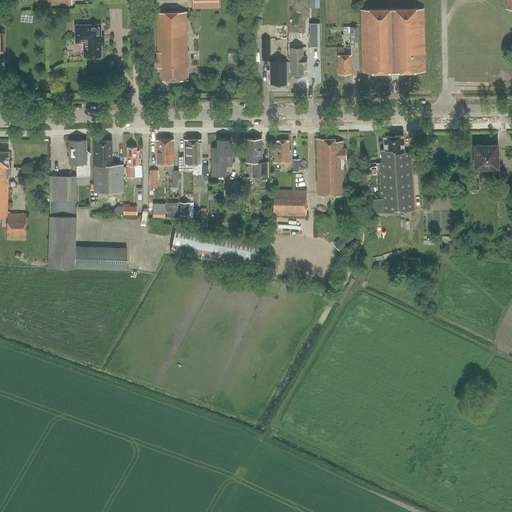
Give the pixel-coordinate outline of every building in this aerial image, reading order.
[(363,73),(425,72),(424,9),(362,10),(363,73)] [(160,80),(188,80),(187,12),(157,12),(158,51),(157,51),(157,66),(160,66),(160,80)] [(310,23),(310,47),(320,47),(320,23),(310,23)] [(102,24),(74,24),(74,43),(78,43),(83,48),(83,57),(102,57),(102,46),(105,46),(105,35),(102,35),(102,24)] [(358,27),(350,27),(351,47),(358,47),(358,27)] [(271,60),(271,40),(262,40),(263,60),(271,60)] [(303,56),(303,47),(291,47),(291,73),(303,73),(303,64),(307,64),(307,56),(303,56)] [(351,55),(344,55),(344,47),(338,47),(338,73),(352,73),(351,55)] [(286,84),(287,62),(270,62),(270,84),(286,84)] [(379,164),(381,199),(373,199),(374,213),(414,211),(411,151),(404,151),(403,135),(394,136),(390,136),(384,136),(384,149),(381,149),(382,163),(379,164)] [(317,195),(346,194),(345,148),(343,148),(343,141),(335,141),(335,137),(316,138),(317,195)] [(185,163),(193,163),(193,138),(185,138),(185,163)] [(193,138),(193,163),(193,174),(202,174),(202,138),(193,138)] [(232,165),(232,159),(232,146),(231,146),(231,138),(217,138),(217,146),(212,146),(212,175),(226,175),(226,165),(232,165)] [(90,183),(90,151),(86,149),(86,139),(81,139),(81,140),(78,140),(78,139),(68,139),(69,163),(76,163),(77,175),(50,175),(50,199),(51,199),(51,216),(49,216),(49,237),(48,267),(126,270),(126,264),(132,265),(132,249),(127,249),(127,248),(76,246),(76,216),(77,214),(77,183),(90,183)] [(112,163),(111,139),(101,139),(101,141),(99,141),(99,139),(94,139),(94,191),(123,191),(123,163),(112,163)] [(159,170),(165,169),(165,139),(156,139),(157,164),(158,164),(159,170)] [(173,139),(165,139),(165,169),(173,169),(173,164),(174,164),(173,139)] [(262,162),(262,139),(246,139),(246,162),(252,162),(252,177),(268,177),(268,162),(262,162)] [(291,161),(290,149),(289,149),(289,139),(277,139),(277,147),(275,147),(275,161),(291,161)] [(141,159),(139,159),(139,150),(136,150),(136,146),(127,146),(128,166),(126,166),(126,177),(135,177),(135,164),(139,164),(139,163),(141,163),(141,159)] [(476,169),(498,169),(498,146),(475,146),(476,169)] [(0,217),(8,217),(8,212),(9,175),(11,175),(11,168),(9,168),(9,151),(0,151),(0,217)] [(505,180),(505,172),(499,172),(499,184),(505,184),(505,187),(508,186),(508,180),(505,180)] [(240,183),(226,183),(226,193),(240,194),(240,183)] [(307,190),(274,190),(274,216),(306,217),(307,190)] [(178,215),(178,203),(167,203),(168,215),(178,215)] [(189,215),(189,203),(180,203),(180,215),(189,215)] [(130,206),(130,204),(124,204),(124,215),(138,216),(138,206),(130,206)] [(165,214),(165,204),(153,204),(153,214),(165,214)] [(10,212),(8,212),(8,217),(7,239),(26,240),(26,214),(10,214),(10,212)] [(267,242),(177,224),(171,253),(262,270),(267,242)] [(420,254),(407,255),(408,270),(421,269),(420,254)]
